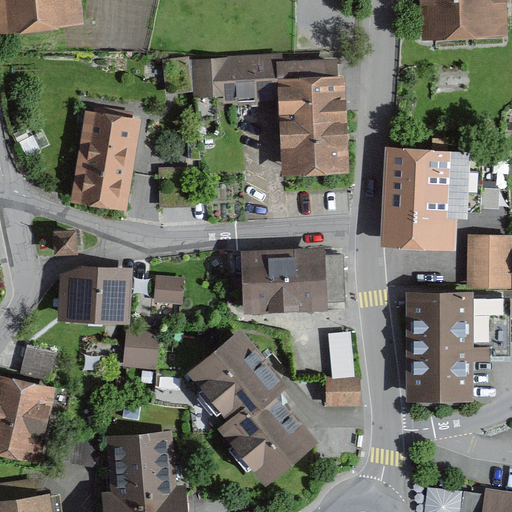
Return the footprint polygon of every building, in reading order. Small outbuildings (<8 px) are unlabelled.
[(3,0),(6,20),(69,13),(67,0),(3,0)] [(433,0),(435,27),(494,25),(494,15),(500,15),(499,0),(433,0)] [(172,91),(192,89),(188,59),(168,61),(172,91)] [(269,86),(269,79),(277,78),(276,62),(220,65),(219,61),(197,63),(198,90),(269,86)] [(290,115),(293,167),(338,165),(333,64),(288,66),(289,83),(280,83),(282,115),(290,115)] [(194,101),(196,118),(217,116),(215,98),(194,101)] [(77,193),(119,200),(131,123),(93,117),(87,156),(83,156),(77,193)] [(456,256),(458,225),(473,226),(475,152),(383,149),(380,253),(456,256)] [(192,169),(161,170),(162,200),(193,199),(192,169)] [(57,233),(57,252),(75,251),(74,233),(57,233)] [(510,237),(474,237),(473,284),(510,285),(510,237)] [(249,287),(238,288),(238,303),(288,303),(288,311),(322,310),(322,301),(345,300),(342,254),(247,258),(249,287)] [(117,270),(79,267),(63,274),(62,313),(124,315),(125,288),(115,288),(117,270)] [(157,299),(180,300),(181,280),(158,278),(157,299)] [(408,299),(408,406),(471,406),(471,365),(491,365),(491,360),(511,360),(511,299),(408,299)] [(129,330),(126,363),(154,366),(157,332),(129,330)] [(256,463),(267,476),(309,441),(281,407),(279,385),(239,336),(196,372),(207,384),(210,385),(226,404),(226,407),(236,420),(227,428),(237,440),(241,441),(257,460),(256,463)] [(22,372),(48,378),(55,352),(29,346),(22,372)] [(327,403),(355,403),(355,378),(327,379),(327,403)] [(46,415),(39,413),(44,390),(0,380),(0,445),(30,452),(37,423),(44,425),(46,415)] [(57,461),(97,467),(102,441),(62,435),(57,461)] [(181,511),(182,510),(176,511),(174,492),(170,492),(166,436),(113,440),(116,476),(106,477),(109,511),(181,511)] [(56,511),(54,497),(27,501),(24,482),(0,485),(0,511),(56,511)] [(511,511),(511,498),(465,492),(462,511),(511,511)]
